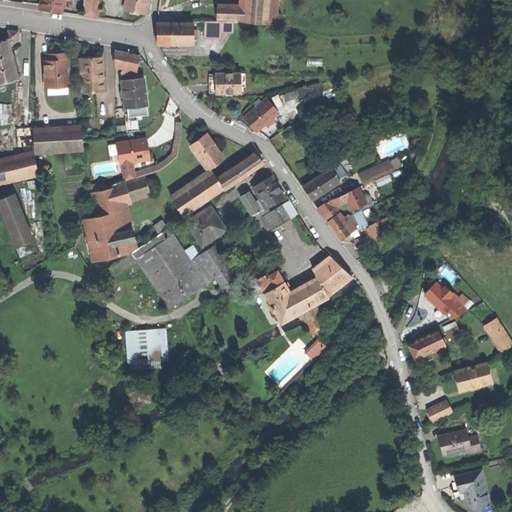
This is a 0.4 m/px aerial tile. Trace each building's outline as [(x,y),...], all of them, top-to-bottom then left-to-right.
[(52,11),(63,12),(64,0),(40,0),(40,9),(52,11)] [(99,0),(84,0),(84,15),(99,17),(99,0)] [(126,0),(125,10),(144,13),(145,0),(126,0)] [(268,5),(268,0),(245,0),(245,7),(242,6),(242,8),(242,20),(242,21),(267,22),(268,5)] [(217,19),(242,20),(242,8),(218,7),(217,19)] [(204,21),(204,36),(221,36),(221,20),(204,21)] [(157,23),(158,45),(176,45),(194,44),(194,22),(157,23)] [(8,30),(8,39),(17,39),(16,31),(8,30)] [(0,40),(0,82),(17,78),(8,39),(0,40)] [(128,53),(116,50),(116,65),(125,65),(138,67),(140,55),(128,53)] [(46,86),(70,86),(70,54),(60,54),(51,54),(51,61),(51,65),(46,65),(46,86)] [(83,92),(104,91),(102,57),(92,58),(81,58),(83,92)] [(137,75),(138,67),(125,65),(124,74),(137,75)] [(217,74),(218,94),(229,93),(242,93),(241,73),(217,74)] [(145,78),(122,80),(125,108),(127,108),(148,106),(145,78)] [(296,90),(297,91),(299,100),(308,98),(307,93),(321,89),(319,84),(296,90)] [(297,91),(287,93),(291,103),(299,100),(297,91)] [(284,105),(286,112),(294,109),(291,103),(287,93),(280,96),(284,105)] [(278,108),(284,105),(280,96),(279,94),(273,98),(278,108)] [(251,125),(257,132),(280,113),(268,98),(263,103),(257,107),(245,118),(251,125)] [(254,104),(257,107),(263,103),(260,99),(254,104)] [(148,114),(148,106),(127,108),(128,117),(148,114)] [(181,135),(182,122),(177,122),(176,134),(173,153),(166,159),(157,164),(134,172),(135,177),(160,169),(169,163),(177,155),(181,135)] [(82,127),(73,128),(74,149),(84,148),(82,127)] [(73,128),(34,130),(36,152),(74,149),(73,128)] [(200,139),(191,146),(209,171),(225,159),(207,134),(200,139)] [(133,162),(151,159),(149,147),(147,139),(120,144),(121,153),(119,154),(121,164),(122,164),(133,162)] [(0,161),(0,183),(39,174),(34,153),(0,161)] [(256,153),(217,179),(224,190),(263,163),(256,153)] [(389,161),(383,163),(387,173),(393,170),(389,161)] [(134,172),(133,162),(122,164),(125,181),(135,177),(134,172)] [(331,169),(338,180),(340,182),(348,176),(340,163),(331,169)] [(360,174),(364,183),(387,173),(383,163),(360,174)] [(331,169),(329,171),(332,176),(336,181),(338,180),(331,169)] [(329,171),(319,177),(322,182),(332,176),(329,171)] [(212,172),(189,187),(201,205),(224,190),(217,179),(212,172)] [(272,176),(256,186),(264,200),(257,205),(261,212),(268,208),(285,198),(278,187),(272,176)] [(336,181),(332,176),(322,182),(328,191),(340,183),(340,182),(338,180),(336,181)] [(145,177),(126,183),(132,200),(132,201),(151,194),(145,177)] [(308,194),(313,201),(328,191),(322,182),(319,177),(304,187),(308,194)] [(104,188),(104,190),(114,188),(118,203),(132,200),(126,183),(125,181),(106,187),(104,188)] [(93,191),(104,188),(106,187),(104,182),(91,187),(93,191)] [(189,187),(172,199),(184,217),(201,205),(189,187)] [(95,192),(100,216),(120,211),(118,203),(114,188),(104,190),(95,192)] [(357,189),(345,195),(347,198),(354,211),(365,205),(357,189)] [(14,193),(0,199),(0,206),(16,247),(33,240),(14,193)] [(242,198),(253,217),(261,212),(257,205),(250,193),(242,198)] [(340,196),(331,200),(336,207),(344,203),(340,196)] [(323,215),(327,220),(339,211),(336,207),(331,200),(319,209),(323,215)] [(282,206),(271,212),(256,222),(265,236),(291,220),(282,206)] [(187,222),(203,246),(227,231),(216,214),(211,207),(187,222)] [(271,212),(268,208),(261,212),(253,217),(256,222),(271,212)] [(363,209),(354,211),(358,228),(367,226),(363,209)] [(93,261),(129,253),(120,211),(100,216),(84,219),(93,261)] [(340,214),(338,215),(345,224),(351,221),(348,216),(344,218),(340,214)] [(338,215),(329,223),(335,230),(342,240),(352,233),(345,224),(338,215)] [(155,226),(160,234),(169,228),(163,220),(155,226)] [(357,229),(351,221),(345,224),(352,233),(357,229)] [(364,228),(369,240),(381,235),(376,223),(364,228)] [(138,260),(171,309),(215,279),(200,255),(191,261),(169,228),(160,234),(133,252),(138,260)] [(215,245),(200,255),(215,279),(231,269),(215,245)] [(117,274),(138,260),(133,252),(112,266),(117,274)] [(314,270),(319,278),(338,263),(331,257),(314,270)] [(338,263),(319,278),(330,298),(355,278),(345,270),(338,263)] [(236,277),(231,269),(215,279),(221,287),(236,277)] [(260,281),(267,293),(285,283),(278,271),(260,281)] [(290,294),(301,313),(315,305),(330,298),(319,278),(290,294)] [(283,323),(301,313),(290,294),(285,283),(267,293),(266,293),(272,304),(276,311),(283,323)] [(436,283),(426,295),(436,304),(446,313),(450,309),(453,306),(447,301),(451,296),(443,289),(436,283)] [(446,287),(443,289),(451,296),(453,298),(455,296),(446,287)] [(462,295),(456,301),(462,307),(468,301),(462,295)] [(453,298),(451,296),(447,301),(453,306),(450,309),(458,316),(467,311),(462,307),(456,301),(453,298)] [(306,323),(312,334),(324,327),(319,317),(321,316),(320,314),(318,311),(315,305),(301,313),(304,319),(306,323)] [(511,340),(498,318),(486,326),(502,352),(511,345),(511,340)] [(126,329),(129,368),(162,366),(162,360),(169,359),(166,326),(126,329)] [(446,332),(449,338),(461,333),(458,327),(446,332)] [(413,353),(416,361),(447,347),(438,329),(408,344),(413,353)] [(307,353),(314,360),(326,349),(318,342),(307,353)] [(458,382),(461,392),(493,383),(488,363),(455,372),(458,382)] [(448,400),(441,404),(447,416),(454,413),(448,400)] [(428,410),(434,423),(447,416),(441,404),(428,410)] [(442,436),(447,455),(470,449),(468,438),(466,430),(442,436)] [(477,436),(468,438),(470,449),(471,453),(481,451),(477,436)] [(482,471),(458,477),(462,492),(466,491),(467,497),(470,507),(478,505),(490,502),(482,471)] [(491,508),(490,502),(478,505),(480,511),(491,508)]
